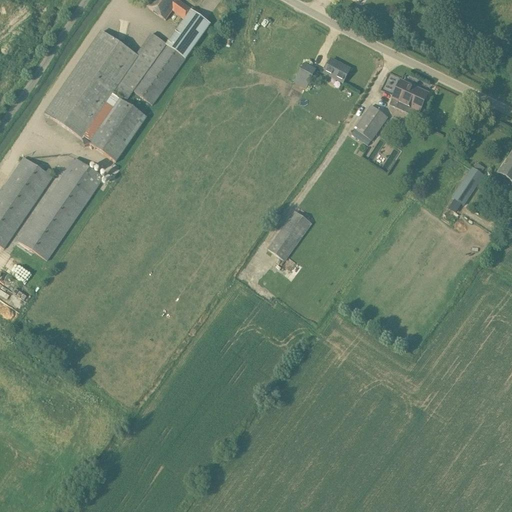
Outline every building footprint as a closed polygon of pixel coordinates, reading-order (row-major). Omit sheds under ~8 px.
[(151,0),(147,7),(166,21),(172,11),(185,20),(167,45),(152,35),(136,57),(102,33),(45,114),(115,164),(146,119),(113,95),(121,84),(153,106),(211,24),(180,2),(180,0),(151,0)] [(324,74),(343,84),(350,70),(331,60),(324,74)] [(301,63),(291,84),(305,90),(315,70),(301,63)] [(389,106),(416,119),(419,113),(420,114),(428,95),(400,82),(392,101),(389,106)] [(371,107),(355,130),(372,142),(388,119),(371,107)] [(511,153),(498,174),(511,183),(511,153)] [(24,159),(0,193),(0,247),(4,250),(53,179),(24,159)] [(75,159),(18,243),(47,262),(104,179),(75,159)] [(452,199),(464,207),(478,186),(466,178),(452,199)] [(311,225),(295,213),(268,251),(285,262),(311,225)]
